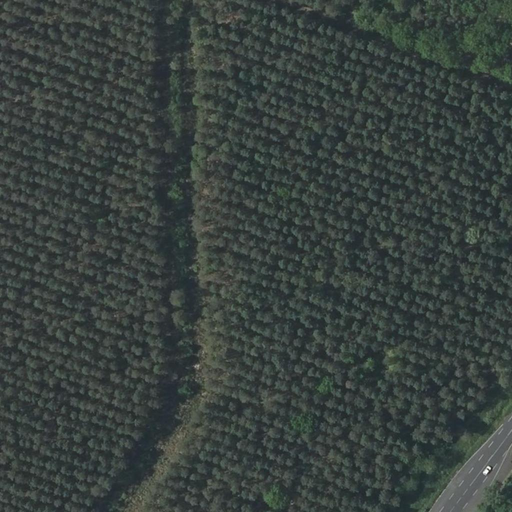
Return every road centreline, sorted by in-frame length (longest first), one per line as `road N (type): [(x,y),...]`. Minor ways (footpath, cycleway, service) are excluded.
road 1 (track): [(188,0),(195,394),(123,511)]
road 2 (track): [(289,0),(511,78)]
